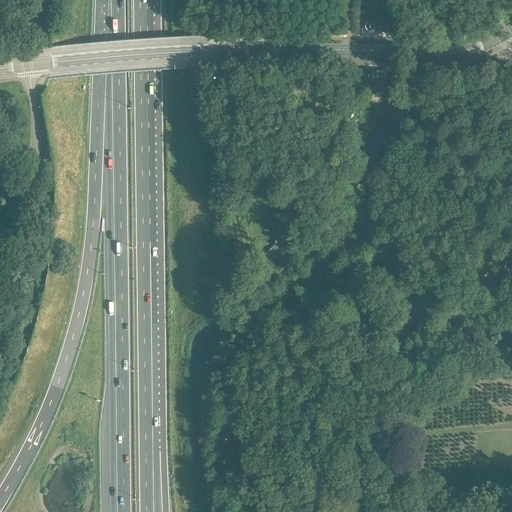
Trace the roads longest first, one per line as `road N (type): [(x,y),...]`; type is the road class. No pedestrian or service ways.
road 1 (secondary): [(28,66),(219,51),(462,51),(498,37)]
road 2 (motorway): [(149,449),(143,0)]
road 3 (motorway): [(114,85),(81,311),(45,417),(0,500)]
road 4 (motorway): [(114,85),(120,511)]
road 5 (residential): [(0,222),(30,163),(28,66)]
